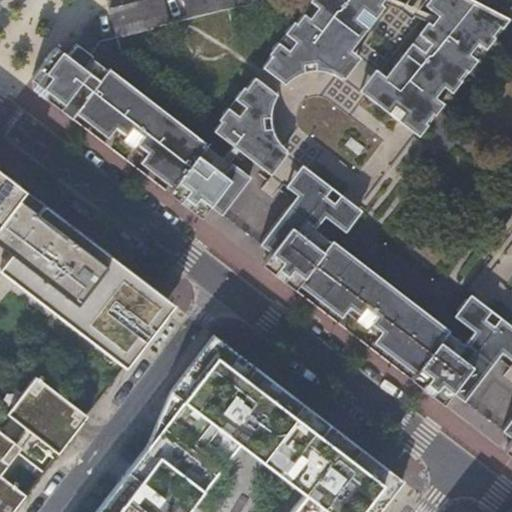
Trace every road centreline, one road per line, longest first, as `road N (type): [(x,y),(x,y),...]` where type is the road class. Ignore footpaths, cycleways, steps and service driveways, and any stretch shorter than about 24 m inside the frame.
road 1 (residential): [(223,293),(458,471)]
road 2 (residential): [(0,113),(223,293)]
road 3 (residential): [(51,511),(223,293)]
